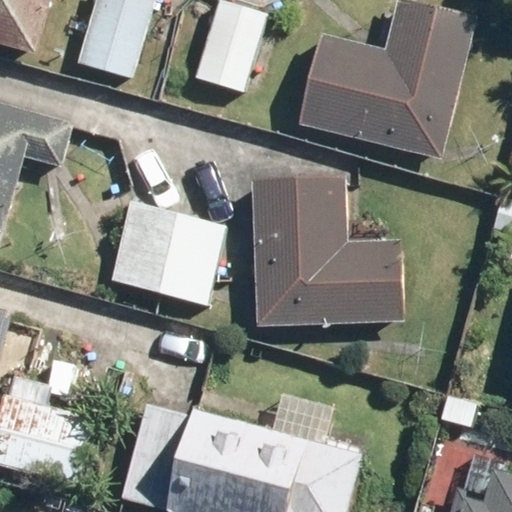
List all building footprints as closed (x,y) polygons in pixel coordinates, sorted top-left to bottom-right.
[(58,0),(0,0),(0,44),(43,56),(58,0)] [(161,1),(156,0),(101,0),(84,65),(139,80),(161,1)] [(403,0),(391,51),(325,35),(303,127),(446,162),(482,18),(407,0),(403,0)] [(273,15),(225,1),(200,81),(248,95),(273,15)] [(349,178),(257,182),(264,328),(410,322),(406,241),(353,244),(349,178)] [(231,227),(138,203),(117,283),(211,307),(231,227)] [(0,356),(12,315),(0,311),(0,356)] [(276,431),(199,411),(198,417),(151,404),(125,499),(171,511),(353,511),(369,455),(330,444),(340,408),(286,393),(276,431)] [(105,420),(8,394),(0,426),(0,465),(87,488),(105,420)] [(494,496),(460,487),(453,511),(511,511),(511,473),(500,471),(494,496)]
